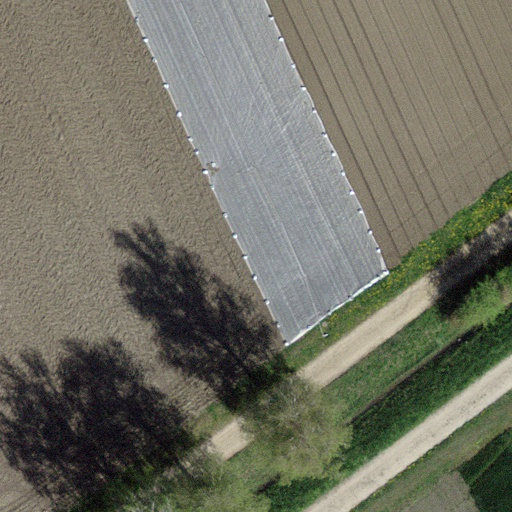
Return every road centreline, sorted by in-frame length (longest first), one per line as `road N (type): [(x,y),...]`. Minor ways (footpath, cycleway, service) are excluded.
road 1 (track): [(511,231),(152,511)]
road 2 (track): [(335,511),(511,378)]
